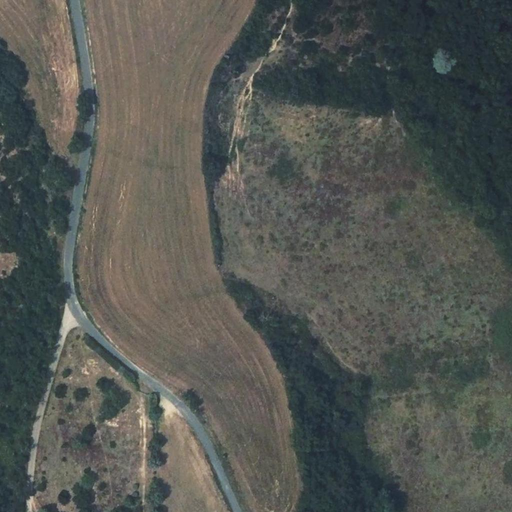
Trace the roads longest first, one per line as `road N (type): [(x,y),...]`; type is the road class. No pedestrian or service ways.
road 1 (unclassified): [(72,0),(92,114),(69,246),(72,311)]
road 2 (unclassified): [(72,311),(186,412),(236,511)]
road 3 (unclassified): [(72,311),(38,421),(28,511)]
